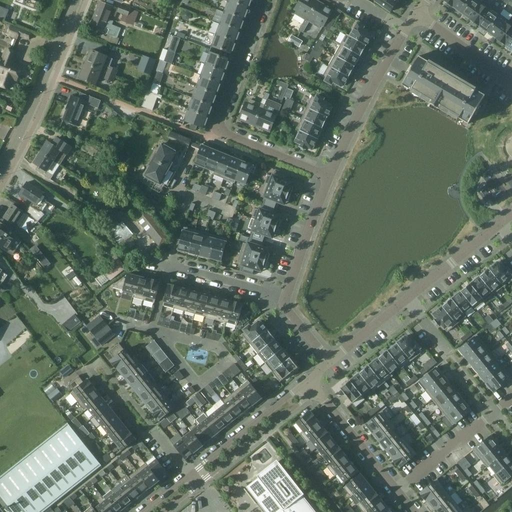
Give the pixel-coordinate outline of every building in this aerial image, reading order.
[(248,9),(249,9),(251,0),(228,0),(228,1),(248,9)] [(318,2),(314,0),(299,0),(294,10),(297,12),(295,14),(305,20),(307,21),(318,2)] [(396,3),(391,0),(372,0),(390,12),(392,9),(394,9),(396,6),(396,4),(396,3)] [(457,0),(452,7),(455,9),(455,11),(458,13),(460,13),(461,13),(470,0),(457,0)] [(479,0),(470,0),(461,13),(464,16),(464,17),(467,19),(469,19),(469,20),(482,2),(479,0)] [(249,9),(248,9),(228,1),(224,12),(244,20),(249,9)] [(95,12),(109,18),(110,15),(115,17),(117,12),(118,9),(99,2),(95,12)] [(333,10),(318,2),(307,21),(309,22),(319,28),(320,26),(323,27),(333,10)] [(482,2),(469,20),(473,22),(473,24),(476,26),(478,26),(491,8),(482,2)] [(127,23),(132,10),(120,5),(118,9),(117,12),(123,15),(121,21),(127,23)] [(491,8),(478,26),(481,28),(482,30),(485,32),(486,32),(487,32),(500,15),(491,8)] [(182,13),(181,16),(182,19),(186,21),(189,19),(190,16),(189,13),(185,11),(182,13)] [(91,23),(109,30),(107,34),(117,38),(121,28),(112,25),(113,21),(108,19),(109,18),(95,12),(91,23)] [(244,20),(224,12),(220,24),(240,31),(244,20)] [(500,15),(487,32),(488,33),(488,34),(491,37),(492,36),(496,39),(509,21),(500,15)] [(511,23),(509,21),(496,39),(497,41),(500,43),(501,43),(504,45),(511,34),(511,23)] [(362,30),(364,27),(357,23),(350,36),(346,34),(346,35),(366,46),(371,37),(370,34),(362,30)] [(240,31),(220,24),(215,35),(236,42),(236,43),(240,31)] [(10,25),(6,35),(17,39),(18,36),(29,40),(31,34),(10,25)] [(105,39),(117,44),(119,39),(117,38),(107,34),(105,39)] [(236,43),(236,42),(215,35),(211,47),(232,54),(236,43)] [(291,35),(288,41),(293,45),(297,38),(291,35)] [(366,46),(346,35),(340,45),(360,57),(366,46)] [(297,38),(293,45),(299,48),(303,41),(297,38)] [(171,43),(168,51),(175,53),(178,46),(171,43)] [(360,57),(340,45),(334,56),(354,67),(360,57)] [(0,84),(8,88),(12,78),(16,79),(20,68),(11,64),(15,54),(4,50),(1,58),(0,57),(0,84)] [(85,64),(102,71),(115,76),(118,70),(109,66),(108,68),(104,66),(108,57),(91,50),(85,64)] [(175,53),(168,51),(164,61),(171,64),(175,53)] [(225,72),(230,60),(209,52),(205,64),(225,72)] [(143,56),(140,64),(153,69),(156,61),(143,56)] [(354,67),(334,56),(328,66),(348,77),(354,67)] [(475,90),(476,88),(429,61),(428,62),(418,57),(401,85),(412,92),(413,90),(414,91),(458,117),(457,118),(468,124),(485,96),(475,90)] [(160,60),(156,72),(162,74),(166,63),(160,60)] [(115,76),(102,71),(85,64),(80,78),(96,85),(100,75),(104,77),(104,79),(113,83),(115,76)] [(221,83),(225,72),(205,64),(201,75),(221,83)] [(348,77),(328,66),(322,77),(326,79),(324,81),(331,85),(333,83),(340,87),(343,86),(348,77)] [(217,94),(221,83),(201,75),(196,87),(217,94)] [(213,106),(217,94),(196,87),(192,98),(213,106)] [(142,106),(142,107),(152,111),(158,95),(152,93),(150,92),(149,92),(147,91),(142,106)] [(312,96),(306,108),(327,118),(332,108),(331,105),(322,102),(324,99),(316,96),(315,98),(312,96)] [(63,120),(79,126),(88,103),(72,97),(63,120)] [(209,117),(213,106),(192,98),(188,109),(209,117)] [(238,120),(254,126),(262,106),(260,105),(250,100),(248,103),(246,102),(244,107),(242,106),(239,114),(240,115),(238,120)] [(262,106),(254,126),(269,132),(277,115),(274,113),(275,111),(265,107),(262,106)] [(306,108),(301,119),(322,128),(327,118),(306,108)] [(184,121),(204,129),(209,117),(188,109),(184,121)] [(301,119),(296,129),(317,139),(322,128),(301,119)] [(312,151),(317,139),(296,129),(296,130),(300,132),(294,142),(300,145),(298,147),(305,151),(307,148),(312,151)] [(171,132),(168,139),(188,147),(191,139),(171,132)] [(40,153),(59,165),(60,165),(71,148),(57,138),(52,145),(47,142),(40,153)] [(162,144),(157,153),(156,152),(152,159),(169,169),(177,153),(168,148),(169,147),(164,144),(164,146),(162,144)] [(194,164),(205,168),(212,150),(208,148),(209,147),(202,144),(202,146),(201,146),(194,164)] [(222,154),(212,150),(205,168),(214,172),(213,175),(214,175),(222,154)] [(53,175),(59,165),(40,153),(33,163),(38,166),(36,170),(50,180),(53,176),(53,175)] [(232,158),(222,154),(214,175),(224,179),(232,158)] [(242,162),(232,158),(224,179),(234,183),(242,162)] [(169,169),(152,159),(148,167),(149,167),(144,176),(146,177),(146,178),(150,181),(151,180),(160,185),(169,169)] [(253,166),(242,162),(234,183),(234,184),(235,180),(246,184),(253,166)] [(292,186),(293,183),(287,181),(289,176),(275,170),(273,175),(272,175),(271,177),(268,175),(264,185),(290,195),(293,188),(292,186)] [(21,195),(20,197),(26,201),(27,199),(33,202),(27,212),(37,222),(45,215),(40,210),(46,201),(41,198),(44,193),(27,182),(20,194),(21,195)] [(278,203),(284,205),(285,203),(288,202),(290,195),(264,185),(260,194),(265,196),(264,197),(265,198),(262,203),(276,208),(278,203)] [(280,216),(274,214),(276,208),(262,203),(260,209),(259,209),(259,211),(254,209),(251,218),(278,228),(280,221),(279,219),(280,216)] [(22,212),(12,205),(4,218),(14,224),(20,216),(23,217),(25,214),(22,212)] [(161,244),(170,237),(144,206),(133,215),(158,245),(159,244),(161,244)] [(273,236),(276,235),(278,228),(251,218),(248,228),(252,229),(251,231),(252,231),(250,237),(264,242),(266,236),(272,238),(273,236)] [(129,238),(133,234),(122,222),(109,232),(118,243),(120,245),(129,238)] [(7,226),(3,232),(0,229),(0,247),(8,253),(12,245),(17,248),(21,242),(11,229),(7,226)] [(188,254),(195,231),(184,228),(178,250),(178,251),(184,253),(185,251),(188,252),(188,254)] [(195,231),(188,254),(195,256),(195,254),(199,255),(205,233),(195,231)] [(205,233),(199,255),(210,258),(216,236),(205,233)] [(216,236),(210,258),(221,261),(227,239),(216,236)] [(269,249),(262,247),(264,242),(250,237),(249,243),(248,243),(247,245),(243,243),(240,253),(267,261),(269,255),(268,252),(269,249)] [(255,270),(262,272),(263,269),(265,268),(267,261),(240,253),(237,262),(241,264),(241,265),(242,266),(240,271),(254,275),(255,270)] [(126,267),(120,259),(104,272),(110,280),(126,267)] [(496,263),(488,269),(503,287),(511,279),(511,278),(510,276),(511,274),(511,273),(507,268),(505,270),(500,263),(496,263)] [(488,269),(479,276),(494,295),(503,287),(488,269)] [(133,298),(138,277),(128,274),(126,279),(124,278),(112,287),(113,288),(123,290),(123,291),(133,294),(132,298),(133,298)] [(479,276),(470,284),(484,302),(494,295),(479,276)] [(148,279),(138,277),(133,298),(143,301),(149,279),(148,279)] [(149,279),(143,301),(154,304),(160,282),(149,279)] [(169,284),(163,306),(174,309),(180,287),(169,284)] [(470,284),(460,292),(475,310),(484,302),(470,284)] [(180,287),(174,309),(184,312),(190,291),(180,288),(180,287)] [(200,293),(190,291),(184,312),(194,315),(200,293)] [(460,292),(451,299),(466,317),(463,314),(472,307),(475,310),(460,292)] [(211,296),(200,293),(194,315),(205,317),(211,296)] [(221,299),(211,296),(205,317),(215,320),(221,299)] [(231,302),(221,299),(215,320),(226,323),(232,301),(231,301),(231,302)] [(451,299),(442,307),(456,325),(466,317),(451,299)] [(232,301),(226,323),(237,326),(238,321),(239,321),(239,322),(240,322),(252,312),(251,312),(241,309),(242,304),(232,301)] [(456,325),(442,307),(432,314),(436,319),(433,321),(438,327),(441,325),(447,332),(456,325)] [(12,310),(5,315),(8,319),(15,314),(12,310)] [(75,316),(69,321),(74,328),(81,322),(75,316)] [(87,327),(94,336),(107,326),(100,316),(87,327)] [(493,321),(488,316),(484,320),(488,325),(493,321)] [(251,327),(249,325),(243,330),(245,332),(241,335),(249,345),(267,330),(261,322),(258,322),(251,327)] [(94,336),(102,345),(115,335),(107,326),(94,336)] [(275,339),(267,330),(249,345),(257,354),(275,339)] [(463,355),(466,358),(464,359),(465,359),(484,344),(477,335),(459,349),(458,351),(462,356),(463,355)] [(404,337),(396,343),(411,361),(421,353),(418,350),(420,349),(415,342),(413,344),(407,337),(404,337)] [(282,349),(275,339),(257,354),(264,363),(282,349)] [(110,361),(117,370),(135,356),(131,358),(125,350),(124,350),(119,343),(109,352),(114,358),(110,361)] [(396,343),(387,351),(401,369),(411,361),(396,343)] [(484,344),(465,359),(469,364),(470,363),(473,366),(471,367),(471,368),(491,352),(484,344)] [(290,358),(282,349),(264,363),(265,364),(268,361),(275,370),(272,372),(272,373),(290,358)] [(387,351),(378,358),(392,376),(390,373),(399,366),(401,369),(387,351)] [(491,352),(471,368),(475,373),(477,372),(479,375),(478,376),(497,361),(491,352)] [(135,356),(117,370),(118,370),(124,378),(142,364),(135,356)] [(167,358),(159,364),(165,373),(174,366),(167,358)] [(298,368),(290,358),(272,373),(280,382),(298,368)] [(378,358),(368,366),(383,384),(392,376),(378,358)] [(433,358),(427,362),(431,368),(437,363),(433,358)] [(497,361),(478,376),(482,381),(483,380),(486,383),(485,384),(485,385),(504,369),(497,361)] [(68,364),(63,368),(69,375),(73,371),(68,364)] [(142,364),(124,378),(131,387),(148,373),(142,364)] [(368,366),(359,373),(373,391),(383,384),(368,366)] [(442,377),(440,374),(441,372),(437,367),(436,368),(435,368),(420,380),(427,388),(424,391),(425,391),(444,376),(444,375),(442,377)] [(504,369),(485,385),(489,390),(490,388),(494,392),(511,378),(504,369)] [(148,373),(131,387),(138,395),(155,381),(148,373)] [(359,373),(350,381),(362,396),(371,389),(373,392),(373,391),(359,373)] [(77,402),(95,388),(88,379),(84,383),(78,376),(68,384),(74,391),(70,394),(77,402)] [(444,376),(425,391),(432,400),(451,384),(449,385),(447,382),(448,381),(444,376)] [(155,381),(138,395),(145,403),(162,390),(155,381)] [(248,381),(239,388),(253,405),(262,398),(248,381)] [(340,389),(352,404),(355,408),(365,400),(362,396),(350,381),(340,389)] [(451,384),(432,400),(439,408),(458,393),(457,392),(456,393),(453,390),(455,389),(451,384)] [(208,385),(204,388),(211,398),(216,394),(208,385)] [(57,388),(47,396),(52,402),(62,394),(57,388)] [(84,411),(101,397),(95,389),(95,388),(77,402),(84,411)] [(243,411),(244,412),(252,405),(253,406),(253,405),(239,388),(231,394),(243,411)] [(162,390),(145,403),(151,411),(151,412),(169,398),(162,390)] [(192,398),(198,405),(204,401),(198,393),(192,398)] [(458,393),(439,408),(445,417),(464,401),(463,402),(460,399),(462,398),(458,393)] [(244,412),(243,411),(231,394),(222,401),(236,418),(244,412)] [(94,417),(108,405),(101,397),(84,411),(87,409),(94,417)] [(169,398),(151,412),(158,421),(176,407),(169,398)] [(191,398),(187,402),(190,406),(195,403),(191,398)] [(227,424),(227,425),(236,418),(222,401),(222,402),(224,405),(216,411),(227,424)] [(464,401),(445,417),(452,425),(470,411),(467,407),(468,406),(464,401)] [(101,425),(115,414),(108,405),(94,417),(101,425)] [(227,425),(227,424),(216,411),(208,418),(219,432),(227,425)] [(317,420),(310,411),(296,423),(303,431),(300,434),(317,420)] [(389,420),(382,411),(365,425),(372,434),(389,420)] [(177,418),(173,413),(166,418),(170,423),(177,418)] [(107,433),(121,422),(115,414),(101,425),(107,433)] [(210,438),(211,439),(219,432),(208,418),(200,424),(197,421),(197,422),(210,438)] [(160,424),(164,428),(170,424),(166,419),(160,424)] [(318,420),(317,420),(300,434),(307,443),(324,428),(323,428),(317,421),(318,420)] [(389,420),(372,434),(379,442),(396,428),(389,420)] [(129,430),(128,430),(121,422),(107,433),(114,442),(129,430)] [(211,439),(210,438),(197,422),(188,428),(203,446),(202,445),(211,439)] [(67,423),(0,476),(0,496),(12,511),(43,511),(101,466),(67,423)] [(191,432),(182,438),(194,453),(203,446),(188,428),(188,429),(191,432)] [(331,437),(324,428),(307,443),(310,440),(317,448),(331,437)] [(396,428),(379,442),(386,451),(403,437),(403,436),(399,439),(393,431),(396,429),(396,428)] [(136,439),(129,430),(114,442),(121,451),(136,439)] [(91,432),(85,437),(90,443),(96,438),(91,432)] [(472,450),(480,459),(499,444),(495,439),(493,440),(490,436),(472,450)] [(331,437),(317,448),(323,457),(338,445),(337,445),(331,437)] [(403,437),(386,451),(392,459),(410,445),(403,437)] [(174,445),(185,459),(193,452),(194,453),(182,438),(174,445)] [(140,441),(137,443),(139,447),(142,450),(145,447),(140,441)] [(480,459),(486,468),(506,452),(502,447),(500,448),(498,445),(499,444),(480,459)] [(327,468),(345,454),(338,445),(323,457),(330,465),(327,467),(327,468)] [(410,445),(392,459),(399,468),(417,454),(410,445)] [(493,475),(493,476),(511,460),(508,456),(507,457),(504,454),(506,452),(486,468),(487,468),(490,466),(496,473),(493,475)] [(107,453),(102,458),(106,463),(111,459),(107,453)] [(334,476),(351,462),(344,454),(345,454),(327,468),(334,476)] [(145,463),(159,481),(159,480),(167,473),(156,459),(148,466),(145,463)] [(511,477),(511,462),(511,461),(511,460),(493,476),(500,485),(507,479),(508,481),(511,477)] [(344,482),(358,471),(351,462),(334,476),(334,477),(337,474),(344,482)] [(145,463),(136,470),(150,488),(159,481),(145,463)] [(318,511),(304,494),(301,496),(276,464),(244,489),(255,504),(257,503),(259,501),(267,511),(318,511)] [(141,493),(142,494),(150,488),(136,470),(128,477),(141,493)] [(367,483),(360,474),(343,488),(350,497),(367,483)] [(142,494),(141,493),(128,477),(130,480),(122,487),(133,501),(142,494)] [(437,479),(419,493),(426,502),(444,488),(437,479)] [(374,491),(367,483),(350,497),(354,495),(360,502),(357,505),(375,491),(374,491)] [(124,507),(125,508),(133,501),(122,487),(119,484),(111,490),(114,494),(124,507)] [(444,488),(426,502),(427,502),(434,510),(451,496),(444,488)] [(362,511),(365,511),(381,499),(375,491),(357,505),(362,511)] [(119,511),(125,508),(124,507),(114,494),(105,500),(114,511),(119,511)] [(12,511),(0,496),(0,511),(12,511)] [(451,496),(434,510),(435,511),(448,511),(458,505),(451,496)] [(70,497),(69,497),(63,502),(64,502),(69,509),(75,504),(72,501),(70,497)] [(388,507),(387,508),(381,500),(382,500),(381,499),(365,511),(382,511),(388,508),(388,507)] [(100,511),(114,511),(105,500),(96,507),(100,511)]
